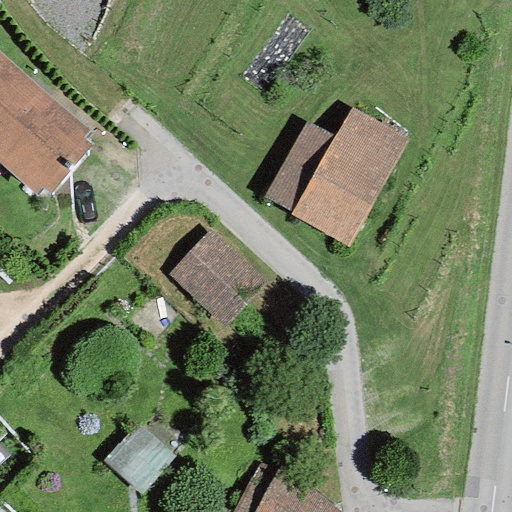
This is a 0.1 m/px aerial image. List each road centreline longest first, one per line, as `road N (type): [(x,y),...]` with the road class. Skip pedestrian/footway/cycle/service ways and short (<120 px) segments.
road 1 (residential): [(371,509),(353,323),(338,292),(237,192),(202,189),(0,347)]
road 2 (tertiary): [(490,511),(511,347)]
